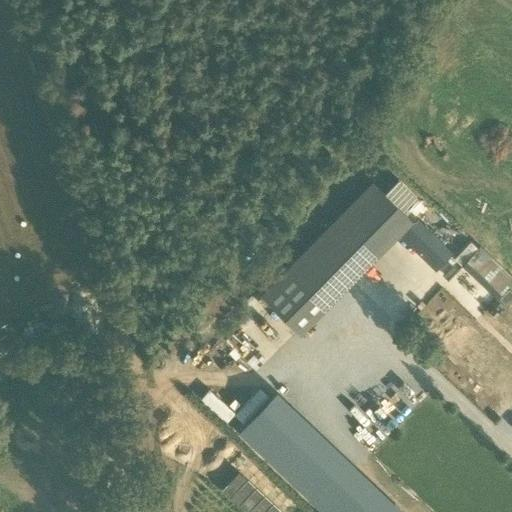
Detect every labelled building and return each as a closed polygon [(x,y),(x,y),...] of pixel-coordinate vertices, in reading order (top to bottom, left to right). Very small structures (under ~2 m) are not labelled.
[(299,335),(411,222),(371,183),(258,296),(299,335)] [(452,253),(416,219),(398,237),(434,272),(452,253)] [(494,300),(511,281),(511,278),(473,242),(478,247),(460,266),(494,300)] [(233,407),(242,414),(263,387),(253,380),(233,407)] [(261,413),(280,391),(270,383),(251,405),(261,413)] [(393,511),(279,403),(250,433),(245,438),(323,511),(393,511)]
